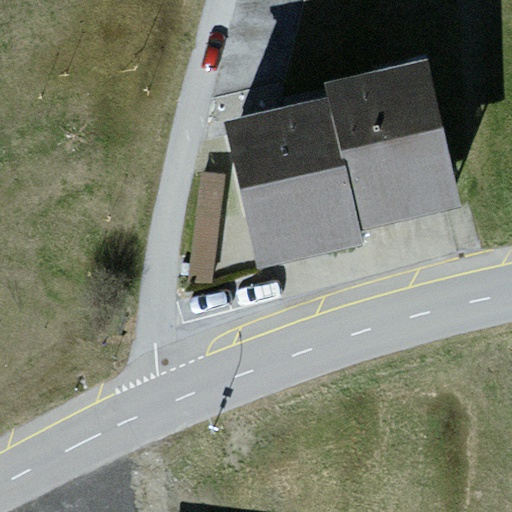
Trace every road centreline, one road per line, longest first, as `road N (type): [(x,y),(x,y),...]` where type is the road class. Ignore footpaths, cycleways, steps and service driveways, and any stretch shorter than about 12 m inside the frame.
road 1 (residential): [(172,404),(154,349),(153,288),(220,0)]
road 2 (unclassified): [(511,299),(317,346),(172,404)]
road 3 (unclassified): [(172,404),(0,491)]
